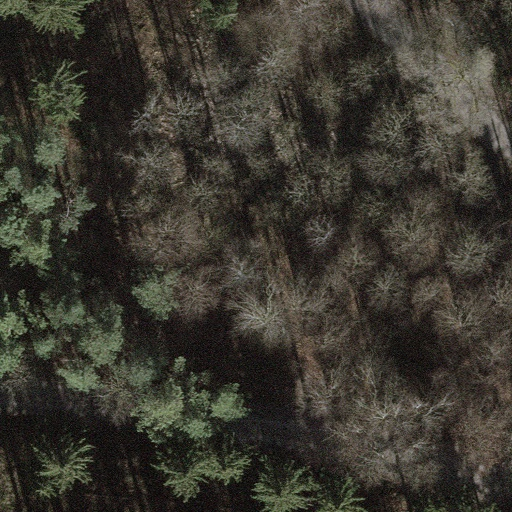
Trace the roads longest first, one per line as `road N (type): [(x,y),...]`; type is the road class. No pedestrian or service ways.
road 1 (track): [(511,477),(59,403),(0,401)]
road 2 (track): [(374,0),(511,140)]
